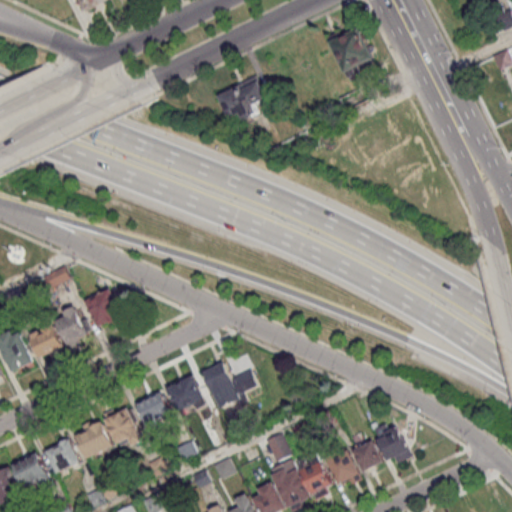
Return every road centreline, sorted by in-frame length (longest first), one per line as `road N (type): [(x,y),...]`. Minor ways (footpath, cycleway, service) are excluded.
road 1 (tertiary): [(0,210),(358,375),(511,471)]
road 2 (motorway): [(0,130),(331,261),(511,372)]
road 3 (motorway): [(511,330),(322,219),(0,96)]
road 4 (motorway): [(76,226),(312,301),(511,396)]
road 5 (residential): [(226,314),(0,424)]
road 6 (tertiary): [(157,80),(314,0)]
road 7 (residential): [(494,456),(379,511)]
